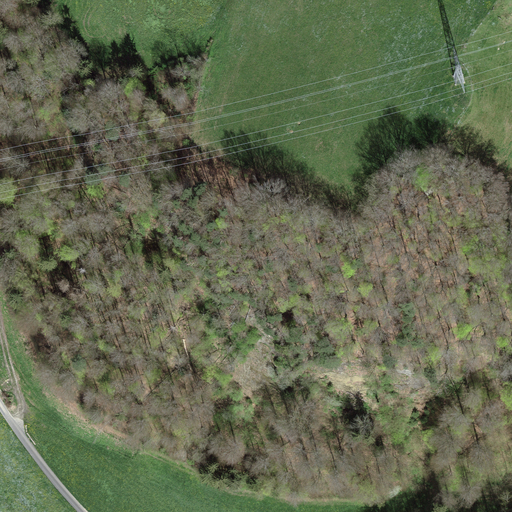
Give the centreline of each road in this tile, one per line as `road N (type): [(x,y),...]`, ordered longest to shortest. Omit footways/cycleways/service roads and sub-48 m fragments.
road 1 (track): [(0,280),(23,391),(18,431)]
road 2 (unclassified): [(0,402),(82,511)]
